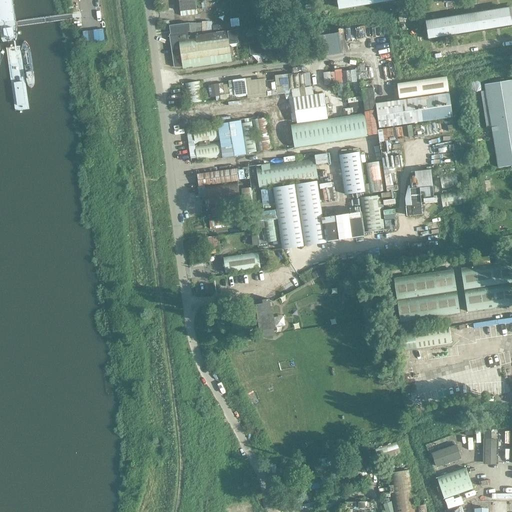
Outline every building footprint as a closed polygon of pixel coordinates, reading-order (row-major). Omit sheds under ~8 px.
[(0,0),(0,35),(2,41),(9,42),(15,39),(17,34),(13,0),(0,0)] [(178,0),(181,16),(197,14),(195,0),(178,0)] [(511,6),(426,18),(428,36),(511,25),(511,6)] [(232,25),(240,25),(239,17),(231,18),(231,22),(213,23),(213,30),(232,30),(232,25)] [(235,57),(233,44),(238,43),(236,30),(227,31),(227,30),(212,32),(212,21),(202,21),(201,22),(189,22),(169,25),(170,34),(169,34),(174,67),(183,67),(183,69),(232,62),(231,57),(235,57)] [(83,32),(85,44),(105,41),(103,29),(83,32)] [(342,51),(339,34),(339,32),(319,35),(320,40),(320,44),(322,53),(342,51)] [(270,52),(269,40),(249,42),(250,55),(270,52)] [(322,53),(320,44),(293,48),(294,57),(322,53)] [(295,89),(293,74),(281,75),(282,80),(283,90),(295,89)] [(498,166),(511,164),(511,78),(485,83),(485,89),(482,90),(487,126),(492,125),(498,166)] [(478,80),(470,81),(470,90),(482,90),(482,83),(478,83),(478,80)] [(203,101),(200,81),(184,83),(187,103),(203,101)] [(454,117),(450,92),(424,96),(422,81),(398,84),(400,100),(376,103),(379,128),(454,117)] [(247,94),(245,82),(233,83),(235,95),(247,94)] [(312,87),(292,90),(297,122),(327,118),(324,94),(313,95),(312,87)] [(370,111),(368,88),(362,89),(364,111),(369,111),(370,111)] [(376,110),(374,88),(368,88),(370,111),(374,110),(376,110)] [(378,134),(374,110),(370,111),(369,111),(373,135),(378,134)] [(373,135),(369,111),(364,111),(365,114),(368,136),(373,135)] [(368,136),(365,114),(290,126),(294,147),(368,136)] [(273,149),(267,117),(252,119),(252,121),(257,151),(273,149)] [(257,151),(252,121),(241,123),(246,153),(257,151)] [(233,154),(228,123),(192,128),(197,160),(233,154)] [(339,155),(345,195),(365,192),(359,152),(339,155)] [(318,175),(316,164),(315,157),(256,166),(260,189),(268,187),(318,179),(318,175)] [(386,190),(382,165),(382,161),(365,163),(370,193),(386,190)] [(239,180),(237,168),(197,174),(199,186),(204,185),(238,180),(239,180)] [(433,186),(431,169),(414,171),(417,188),(433,186)] [(459,187),(456,172),(440,175),(443,190),(459,187)] [(241,203),(239,189),(238,180),(204,185),(207,208),(241,203)] [(255,211),(251,187),(239,189),(241,203),(243,213),(255,211)] [(262,189),(264,205),(273,204),(272,188),(262,189)] [(467,203),(464,188),(440,194),(443,208),(467,203)] [(389,230),(383,194),(362,197),(367,234),(389,230)] [(421,212),(420,195),(407,195),(407,212),(421,212)] [(260,267),(258,252),(224,257),(226,272),(260,267)] [(511,304),(511,270),(511,261),(461,268),(467,311),(511,304)] [(460,312),(453,269),(394,278),(400,321),(460,312)] [(275,327),(272,307),(270,307),(269,299),(263,300),(264,303),(256,304),(260,330),(275,327)] [(452,344),(449,325),(414,330),(417,349),(452,344)] [(502,463),(502,434),(482,434),(482,463),(502,463)] [(401,455),(396,440),(374,448),(379,462),(401,455)] [(433,453),(437,466),(461,458),(457,445),(433,453)] [(467,467),(438,477),(445,498),(474,489),(467,467)] [(415,511),(409,469),(387,473),(392,511),(415,511)] [(370,510),(370,507),(365,507),(365,501),(345,501),(345,507),(339,507),(339,510),(336,510),(336,511),(373,511),(373,510),(370,510)] [(509,511),(509,502),(493,502),(493,511),(509,511)]
